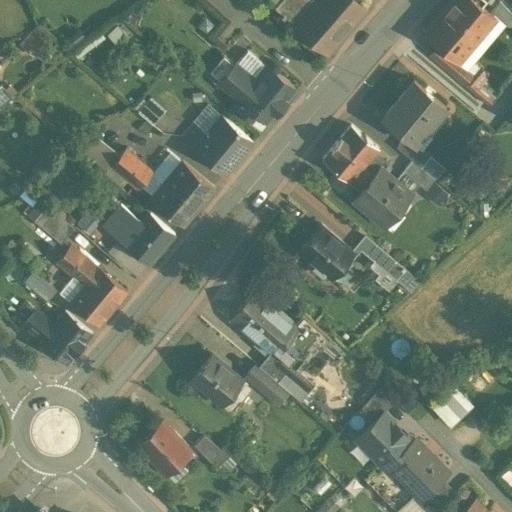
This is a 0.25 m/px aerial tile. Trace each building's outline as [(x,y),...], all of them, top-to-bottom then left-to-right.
[(315,0),(313,3),(309,0),(289,0),(281,10),(327,50),(365,7),(357,0),(315,0)] [(483,0),(454,0),(427,31),(484,81),(505,57),(479,34),(495,15),(481,4),(484,0),(483,0)] [(266,65),(247,49),(236,63),(254,79),(266,65)] [(223,53),(209,71),(220,80),(235,63),(223,53)] [(266,65),(254,79),(236,63),(235,63),(220,80),(219,80),(238,96),(238,97),(251,108),(246,114),(261,126),(265,120),(267,122),(295,88),(267,64),(266,65)] [(413,77),(381,116),(405,136),(413,143),(414,142),(445,104),(413,77)] [(2,85),(0,85),(0,106),(14,96),(2,85)] [(15,103),(5,112),(10,118),(21,110),(15,103)] [(252,140),(219,113),(205,130),(193,144),(225,171),(252,140)] [(205,130),(192,119),(180,134),(193,144),(205,130)] [(351,122),(323,155),(361,188),(373,173),(363,164),(379,146),(351,122)] [(118,155),(91,133),(79,147),(106,169),(110,165),(118,155)] [(430,154),(414,142),(413,143),(405,136),(396,146),(411,159),(420,166),(430,154)] [(151,172),(123,149),(118,155),(110,165),(138,188),(151,172)] [(182,222),(213,185),(182,159),(151,196),(182,222)] [(420,166),(411,159),(402,169),(425,188),(434,178),(420,166)] [(412,192),(380,165),(361,188),(353,197),(380,220),(393,204),(398,209),(412,192)] [(74,226),(47,203),(33,219),(61,242),(74,226)] [(135,226),(123,241),(148,263),(175,232),(149,210),(135,226)] [(121,215),(105,233),(119,245),(123,241),(135,226),(121,215)] [(353,249),(321,222),(298,248),(315,262),(314,265),(322,273),(326,271),(330,275),(353,249)] [(405,267),(365,233),(355,244),(396,278),(405,267)] [(98,265),(70,242),(56,260),(73,275),(84,283),(70,300),(98,323),(127,289),(98,265)] [(56,288),(33,268),(24,279),(47,299),(56,288)] [(73,275),(60,291),(70,299),(69,299),(70,300),(84,283),(73,275)] [(294,322),(256,290),(231,318),(257,340),(261,336),(296,366),(317,342),(322,346),(330,336),(302,312),(294,322)] [(65,308),(53,322),(35,307),(35,308),(26,300),(25,300),(12,316),(21,324),(20,324),(39,339),(38,340),(65,362),(92,331),(65,308)] [(221,403),(243,377),(211,350),(189,377),(221,403)] [(288,392),(254,363),(245,374),(279,402),(288,392)] [(478,393),(492,382),(477,363),(463,374),(478,393)] [(313,383),(301,372),(295,379),(307,390),(313,383)] [(456,380),(432,402),(452,423),(475,401),(456,380)] [(388,463),(411,440),(383,411),(355,437),(385,467),(389,463),(388,463)] [(193,451),(161,419),(137,442),(165,471),(178,458),(182,462),(193,451)] [(228,454),(202,433),(193,442),(216,466),(228,454)] [(447,470),(414,436),(411,440),(388,463),(389,463),(415,491),(421,496),(442,476),(447,470)] [(323,475),(313,486),(320,493),(330,482),(323,475)] [(442,476),(421,496),(415,491),(411,495),(427,511),(431,511),(455,489),(442,476)] [(330,496),(316,511),(330,511),(338,504),(330,496)] [(488,511),(476,499),(464,510),(459,510),(457,511),(488,511)]
